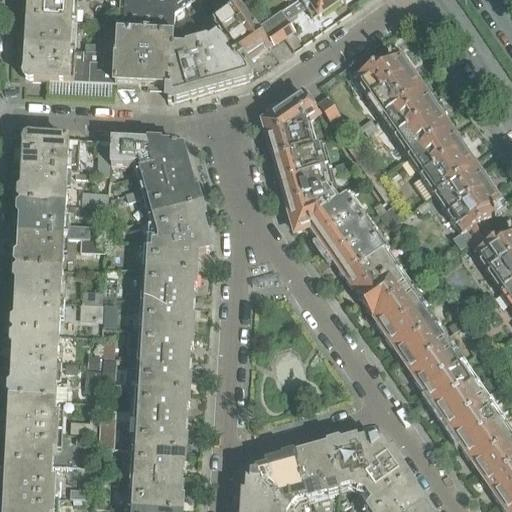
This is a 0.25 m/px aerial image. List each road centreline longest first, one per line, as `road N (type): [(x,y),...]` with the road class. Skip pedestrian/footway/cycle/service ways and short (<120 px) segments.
road 1 (residential): [(387,416),(245,219)]
road 2 (residential): [(223,459),(245,219)]
road 3 (residential): [(218,123),(259,104),(411,0)]
road 4 (residential): [(0,121),(218,123)]
road 5 (residential): [(223,459),(387,416)]
road 6 (secondary): [(434,0),(511,112)]
